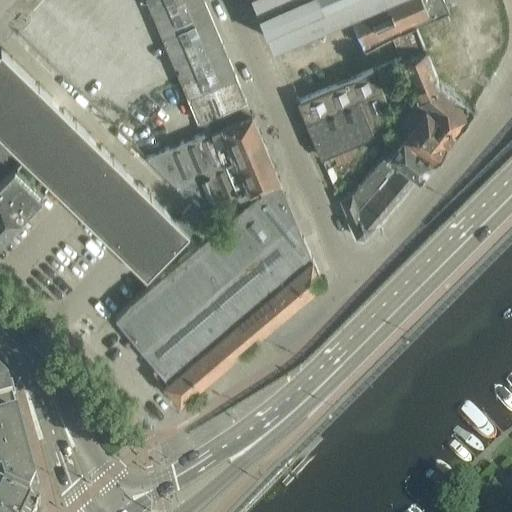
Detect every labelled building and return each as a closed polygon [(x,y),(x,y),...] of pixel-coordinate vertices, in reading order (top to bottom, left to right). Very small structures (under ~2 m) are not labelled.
[(146,0),(198,120),(246,100),(203,0),(146,0)] [(255,0),(273,41),(349,9),(370,0),(255,0)] [(415,98),(452,126),(454,128),(472,106),(438,80),(424,49),(399,60),(415,98)] [(188,231),(1,50),(0,50),(0,136),(18,155),(48,182),(144,275),(188,231)] [(340,83),(298,100),(321,156),(332,151),(355,142),(368,136),(379,122),(380,120),(382,121),(387,113),(390,109),(381,87),(374,71),(370,73),(340,83)] [(432,157),(454,128),(452,126),(415,98),(400,117),(398,116),(393,118),(398,130),(402,133),(401,133),(432,157)] [(279,179),(251,113),(246,100),(198,120),(204,133),(232,199),(267,184),(279,179)] [(379,122),(368,136),(385,150),(417,175),(418,176),(419,174),(423,169),(432,157),(401,133),(402,133),(398,130),(393,118),(390,119),(393,129),(399,133),(398,134),(382,121),(380,120),(379,122)] [(147,157),(193,202),(205,214),(213,206),(232,199),(204,133),(147,157)] [(0,171),(2,173),(18,155),(0,136),(0,171)] [(0,234),(48,182),(18,155),(2,173),(0,175),(0,234)] [(267,184),(252,197),(306,261),(311,256),(302,234),(279,179),(267,184)] [(306,261),(252,197),(127,304),(115,315),(157,365),(167,378),(306,261)] [(168,378),(163,382),(179,401),(215,371),(250,340),(286,310),(322,280),(312,256),(311,256),(306,261),(168,378)] [(0,452),(22,447),(7,389),(0,396),(0,452)] [(0,495),(36,511),(38,511),(39,511),(22,447),(0,452),(0,495)] [(0,511),(36,511),(0,495),(0,511)]
